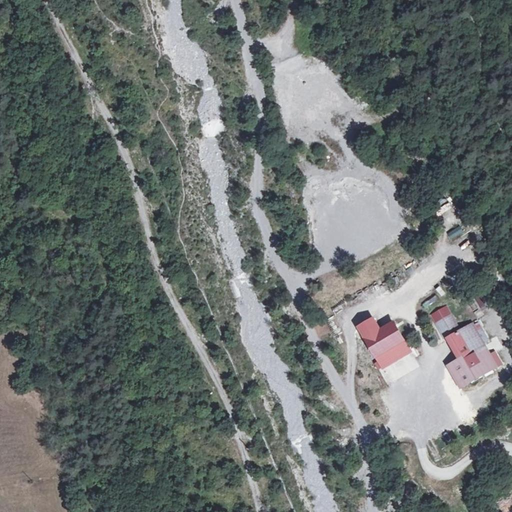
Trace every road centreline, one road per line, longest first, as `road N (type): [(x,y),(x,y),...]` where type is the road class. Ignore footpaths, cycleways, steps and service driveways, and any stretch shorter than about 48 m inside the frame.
road 1 (track): [(43,0),(129,161),(156,269),(209,364),(259,511)]
road 2 (track): [(235,0),(257,92),(266,228),(363,434)]
road 3 (track): [(511,449),(483,449),(445,474),(423,459),(428,354),(399,297),(440,266)]
road 4 (track): [(363,434),(420,424),(498,379),(511,356)]
road 5 (track): [(399,297),(343,314),(352,362),(343,390)]
